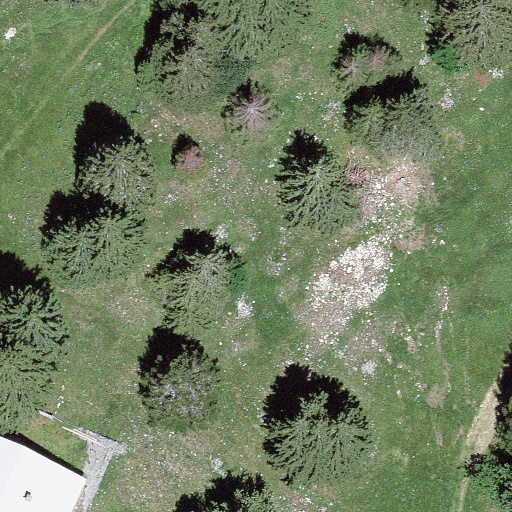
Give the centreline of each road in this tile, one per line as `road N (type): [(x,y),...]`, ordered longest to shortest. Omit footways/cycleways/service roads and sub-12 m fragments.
road 1 (track): [(0,140),(89,30),(125,0)]
road 2 (track): [(511,376),(448,511)]
